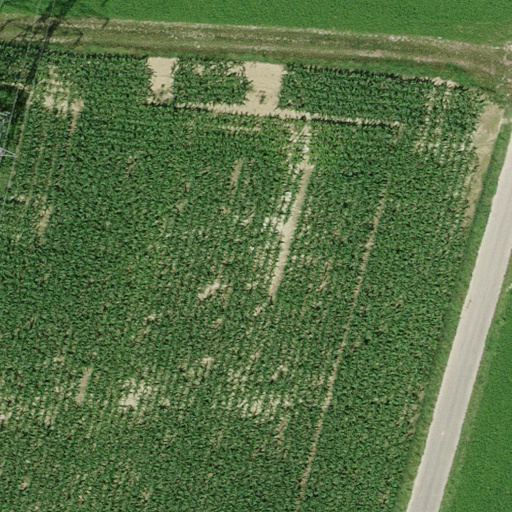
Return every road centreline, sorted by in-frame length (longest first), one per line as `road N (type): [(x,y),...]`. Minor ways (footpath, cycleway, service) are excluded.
road 1 (track): [(0,51),(511,49)]
road 2 (track): [(511,245),(437,511)]
